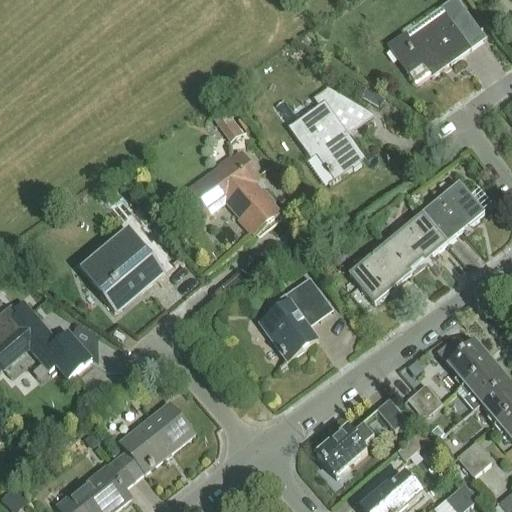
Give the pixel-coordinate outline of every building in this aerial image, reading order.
[(457,0),(443,10),(447,16),(473,52),(488,42),(457,0)] [(433,80),(473,52),(447,16),(411,42),(407,36),(389,49),(409,78),(424,67),(433,80)] [(320,109),(290,130),(331,187),(367,161),(341,125),(343,121),(359,130),(376,118),(330,90),(315,101),(320,109)] [(231,148),(244,138),(237,128),(226,112),(213,122),(224,138),(231,148)] [(207,223),(231,206),(245,222),(242,224),(252,236),(255,234),(258,238),(281,218),(272,208),(274,206),(265,195),(262,197),(253,186),(260,181),(243,157),(234,163),(231,161),(220,169),(223,171),(188,196),(207,223)] [(449,247),(485,217),(460,188),(424,218),(449,247)] [(449,247),(424,218),(388,249),(412,278),(449,247)] [(93,266),(90,261),(78,271),(115,314),(164,271),(131,233),(93,266)] [(376,308),(412,278),(388,249),(352,279),(376,308)] [(272,310),(276,315),(261,326),(288,365),(319,343),(305,323),(330,306),(312,281),(272,310)] [(0,368),(5,374),(30,352),(49,375),(56,369),(68,383),(92,362),(68,335),(57,344),(23,305),(13,314),(11,312),(0,321),(0,368)] [(462,390),(463,392),(493,366),(476,346),(449,369),(465,387),(462,390)] [(467,391),(483,409),(510,385),(493,366),(463,392),(464,393),(467,391)] [(494,428),(495,430),(511,415),(511,387),(510,385),(483,409),(497,426),(494,428)] [(418,396),(435,416),(444,409),(427,389),(418,396)] [(426,424),(435,416),(418,396),(409,404),(426,424)] [(408,424),(390,403),(377,414),(396,435),(408,424)] [(119,463),(135,484),(145,476),(146,478),(195,438),(170,406),(120,446),(128,456),(119,463)] [(511,415),(495,430),(496,431),(500,429),(511,443),(511,415)] [(368,455),(362,448),(374,437),(364,425),(352,436),(348,431),(316,458),(336,481),(368,455)] [(93,437),(85,444),(92,453),(101,446),(93,437)] [(421,437),(398,456),(406,465),(429,446),(421,437)] [(467,455),(483,474),(493,466),(476,447),(467,455)] [(475,481),(483,474),(467,455),(458,462),(475,481)] [(126,492),(135,484),(119,463),(109,471),(108,470),(57,511),(58,511),(117,511),(132,500),(126,492)] [(362,511),(405,511),(422,497),(407,479),(403,483),(395,473),(374,491),(379,497),(362,511)] [(464,488),(445,504),(452,511),(469,511),(478,504),(464,488)] [(501,511),(511,511),(511,508),(508,503),(499,510),(501,511)]
